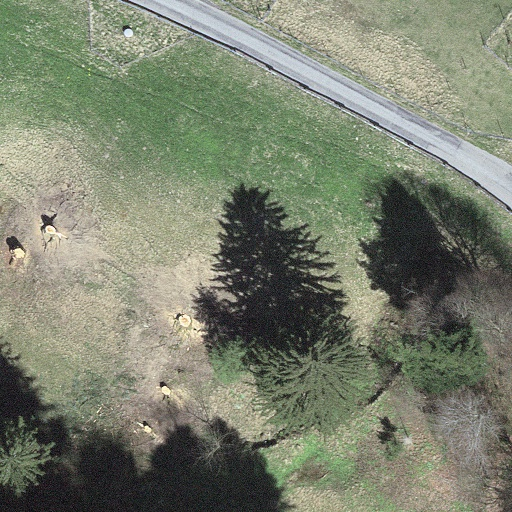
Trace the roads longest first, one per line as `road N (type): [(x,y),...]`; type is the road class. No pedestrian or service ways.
road 1 (unclassified): [(511,194),(158,0)]
road 2 (track): [(144,511),(0,446)]
